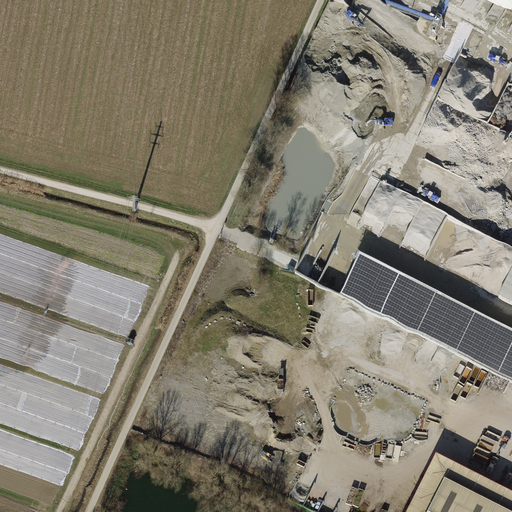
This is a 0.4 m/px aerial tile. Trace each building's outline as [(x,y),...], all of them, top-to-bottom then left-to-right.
[(377,226),(386,232),(396,218),(406,220),(403,225),(413,227),(422,214),(424,204),(417,203),(415,206),(410,202),(411,198),(403,192),(379,188),(377,200),(388,202),(393,206),(377,203),(370,213),(369,218),(364,217),(362,227),(367,220),(375,226),(377,226)] [(511,270),(499,298),(511,304),(511,270)] [(511,339),(401,284),(384,318),(511,382),(511,339)] [(429,511),(445,482),(503,511),(511,511),(511,493),(436,456),(407,511),(429,511)] [(503,511),(445,482),(429,511),(503,511)]
